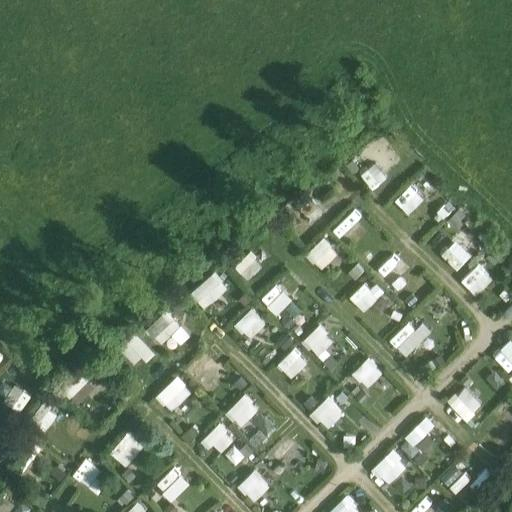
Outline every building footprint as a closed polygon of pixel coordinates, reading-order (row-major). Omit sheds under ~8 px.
[(385,137),(366,149),(383,174),(402,162),(385,137)] [(394,198),(408,213),(425,197),(410,182),(394,198)] [(434,208),(439,217),(454,209),(449,200),(434,208)] [(322,268),(338,250),(322,235),(305,252),(322,268)] [(457,240),(442,253),(453,265),(468,253),(457,240)] [(491,247),(484,258),(496,265),(503,254),(491,247)] [(233,265),(249,279),(262,264),(247,250),(233,265)] [(374,264),(386,280),(405,266),(393,250),(374,264)] [(189,291),(203,308),(228,287),(214,270),(189,291)] [(352,292),(367,308),(384,292),(369,276),(352,292)] [(278,313),(293,297),(275,281),(260,297),(278,313)] [(251,305),(234,321),(248,338),(266,322),(251,305)] [(146,327),(161,342),(180,324),(165,308),(146,327)] [(404,354),(431,330),(422,320),(414,328),(406,320),(388,337),(404,354)] [(318,324),(303,338),(321,356),(335,341),(318,324)] [(133,329),(117,346),(137,364),(153,346),(133,329)] [(510,370),(511,368),(511,343),(508,340),(494,354),(510,370)] [(294,346),(277,362),(290,377),(307,361),(294,346)] [(206,353),(189,366),(195,374),(212,361),(206,353)] [(363,385),(383,373),(372,355),(352,367),(363,385)] [(78,402),(94,384),(77,369),(61,387),(78,402)] [(171,410),(192,390),(176,373),(156,393),(171,410)] [(15,382),(4,398),(21,409),(31,393),(15,382)] [(466,417),(482,402),(465,384),(449,399),(466,417)] [(260,422),(252,415),(259,408),(243,394),(227,412),(250,434),(260,422)] [(327,395),(311,411),(327,427),(343,410),(327,395)] [(58,416),(43,404),(33,418),(48,429),(58,416)] [(503,437),(511,426),(511,417),(509,416),(496,431),(503,437)] [(205,436),(220,452),(234,439),(219,423),(205,436)] [(126,465),(144,445),(128,429),(109,449),(126,465)] [(505,453),(511,445),(511,429),(497,446),(505,453)] [(279,458),(296,444),(290,436),(273,451),(279,458)] [(25,471),(29,455),(13,450),(8,466),(25,471)] [(374,465),(390,481),(405,466),(390,450),(374,465)] [(87,485),(100,468),(85,456),(72,473),(87,485)] [(448,482),(462,470),(454,462),(441,474),(448,482)] [(177,466),(155,479),(167,498),(189,485),(177,466)] [(253,500),(270,484),(254,468),(237,484),(253,500)] [(433,484),(407,509),(409,511),(436,511),(439,510),(440,511),(450,511),(456,507),(433,484)] [(0,511),(7,511),(15,503),(0,492),(0,511)] [(331,511),(355,511),(360,508),(345,493),(329,509),(331,511)] [(144,511),(135,502),(124,511),(144,511)]
